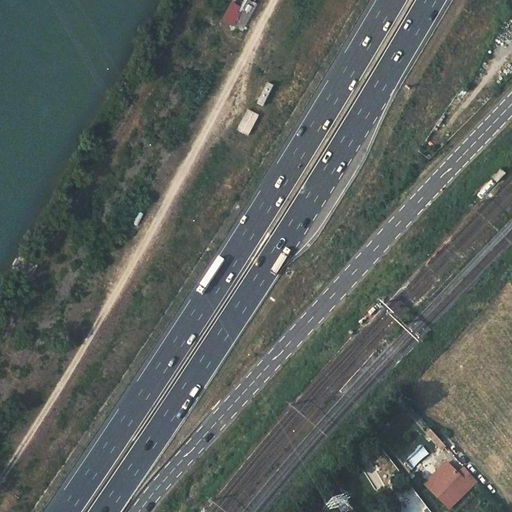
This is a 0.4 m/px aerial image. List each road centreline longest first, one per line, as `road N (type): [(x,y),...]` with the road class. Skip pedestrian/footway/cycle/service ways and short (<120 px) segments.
road 1 (motorway): [(391,0),(64,511)]
road 2 (motorway): [(104,511),(430,0)]
road 3 (secondary): [(138,511),(511,102)]
road 4 (track): [(0,479),(57,392),(275,0)]
road 5 (track): [(0,348),(190,0)]
